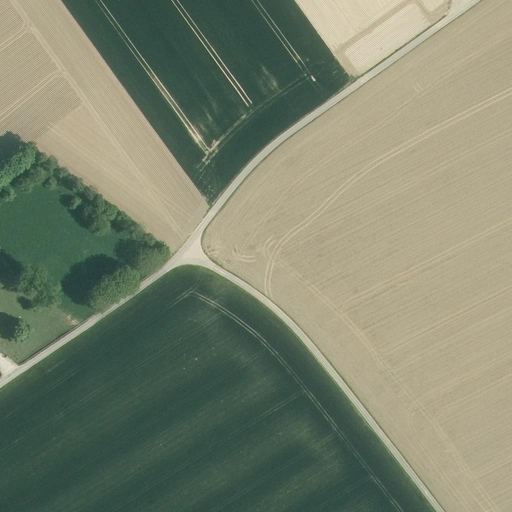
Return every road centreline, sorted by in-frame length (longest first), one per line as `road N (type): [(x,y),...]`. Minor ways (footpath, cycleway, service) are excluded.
road 1 (unclassified): [(188,247),(279,138),(478,0)]
road 2 (unclassified): [(444,511),(308,337),(274,303),(188,247)]
road 3 (unclassified): [(0,386),(188,247)]
